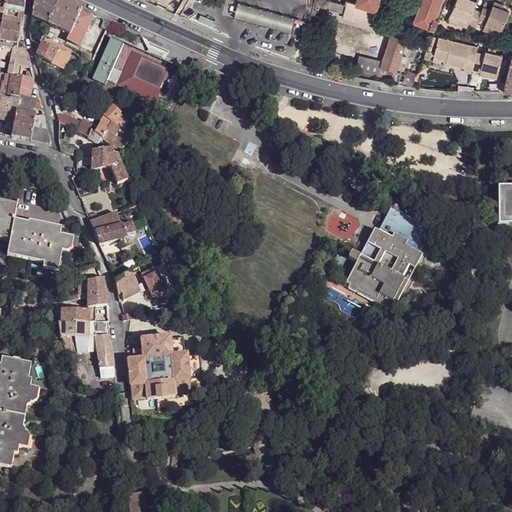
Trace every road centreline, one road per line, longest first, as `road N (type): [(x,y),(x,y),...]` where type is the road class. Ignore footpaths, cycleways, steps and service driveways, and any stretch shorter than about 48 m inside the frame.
road 1 (tertiary): [(103,0),(282,77),(436,107),(511,108)]
road 2 (residential): [(59,160),(108,282),(124,392)]
road 3 (residential): [(30,0),(24,32),(59,160)]
